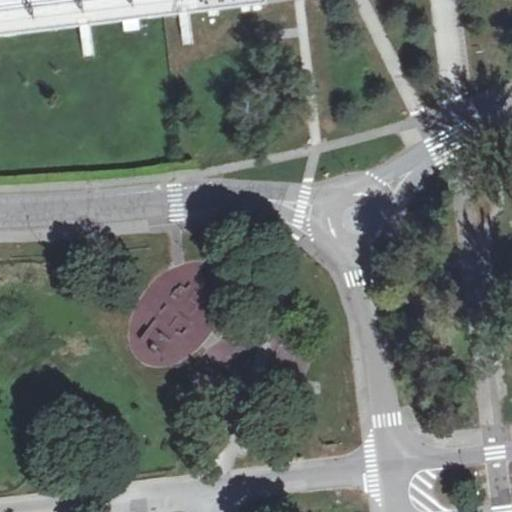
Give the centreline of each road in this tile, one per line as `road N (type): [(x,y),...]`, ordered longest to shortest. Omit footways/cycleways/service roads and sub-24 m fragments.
road 1 (tertiary): [(0,215),(267,201),(358,221)]
road 2 (unclassified): [(358,221),(390,463)]
road 3 (tertiary): [(358,221),(465,131),(511,113)]
road 4 (unclassified): [(511,448),(390,463)]
